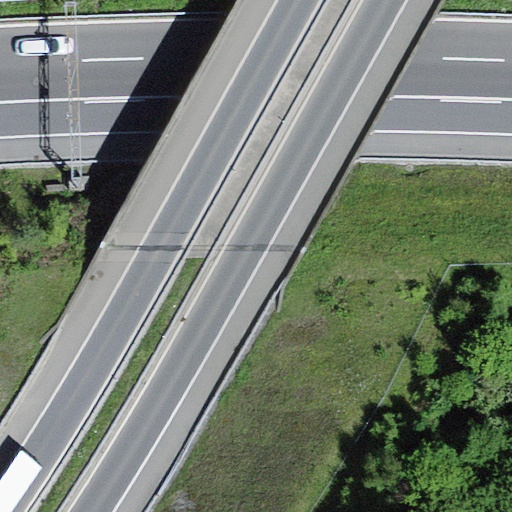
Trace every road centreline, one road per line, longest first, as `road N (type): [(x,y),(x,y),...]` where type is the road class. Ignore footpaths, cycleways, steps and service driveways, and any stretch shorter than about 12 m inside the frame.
road 1 (motorway): [(299,0),(124,314),(2,511)]
road 2 (motorway): [(90,511),(386,0)]
road 3 (motorway): [(122,58),(511,63)]
road 4 (motorway): [(0,89),(122,58)]
road 5 (motorway): [(0,65),(122,58)]
